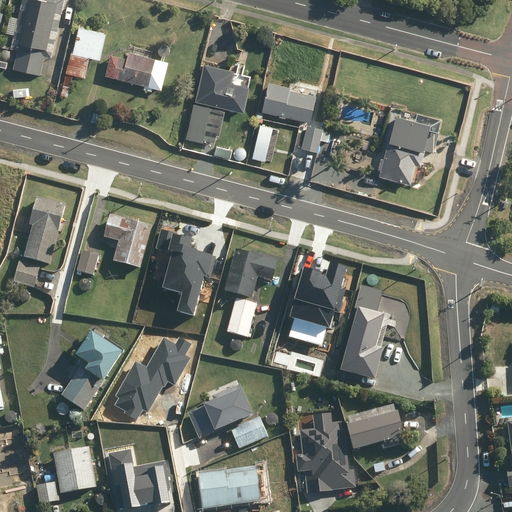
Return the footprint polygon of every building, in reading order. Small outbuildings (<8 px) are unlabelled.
[(21,0),(10,50),(16,51),(12,71),(39,77),(43,57),(50,59),(63,0),(21,0)] [(86,31),(88,25),(80,23),(78,29),(77,29),(60,97),(66,99),(72,77),(83,79),(88,59),(98,62),(105,36),(86,31)] [(217,48),(208,46),(194,103),(243,115),(249,89),(230,84),(233,73),(228,72),(230,61),(224,60),(225,56),(226,50),(217,48)] [(257,49),(253,67),(264,69),(267,51),(257,49)] [(143,87),(142,91),(150,93),(151,89),(160,92),(167,64),(128,54),(126,61),(110,57),(104,77),(143,87)] [(261,113),(309,124),(316,91),(290,85),(289,89),(268,84),(261,113)] [(192,106),(185,140),(202,143),(209,110),(192,106)] [(212,110),(205,140),(214,142),(220,112),(212,110)] [(106,111),(94,111),(94,121),(106,122),(106,111)] [(395,118),(378,178),(409,187),(410,183),(417,185),(419,178),(423,179),(425,169),(420,167),(423,154),(421,153),(422,151),(433,154),(438,135),(427,132),(429,127),(395,118)] [(240,124),(236,143),(237,144),(237,145),(243,146),(243,145),(249,146),(253,128),(248,127),(248,126),(240,124)] [(307,127),(302,150),(317,154),(322,131),(307,127)] [(223,138),(216,137),(213,149),(213,151),(220,153),(221,151),(223,138)] [(242,161),(244,147),(237,146),(235,159),(242,161)] [(31,227),(23,257),(48,264),(64,204),(35,197),(28,226),(31,227)] [(118,241),(112,261),(139,269),(151,227),(109,215),(103,237),(118,241)] [(176,312),(195,316),(205,277),(211,278),(217,256),(198,251),(198,249),(190,247),(193,236),(162,229),(157,249),(171,253),(163,287),(182,292),(176,312)] [(235,249),(223,291),(251,299),(257,277),(271,281),(276,260),(235,249)] [(81,251),(76,272),(92,276),(98,255),(81,251)] [(38,268),(18,262),(12,282),(32,288),(38,268)] [(347,266),(330,262),(326,276),(322,274),(322,272),(301,266),(287,316),(330,328),(335,312),(340,313),(347,287),(341,285),(347,266)] [(371,285),(373,285),(375,284),(376,283),(377,281),(377,279),(377,277),(376,275),(374,274),(372,274),(370,274),(369,274),(367,276),(366,277),(366,279),(366,281),(366,283),(368,284),(369,285),(371,285)] [(6,283),(2,292),(9,295),(12,286),(6,283)] [(385,290),(363,285),(357,309),(360,309),(345,370),(379,379),(387,348),(384,347),(392,315),(380,312),(385,290)] [(235,299),(226,332),(246,338),(255,304),(235,299)] [(91,333),(89,332),(74,356),(83,362),(61,395),(83,411),(104,379),(105,380),(121,355),(119,354),(120,352),(100,339),(102,336),(93,330),(91,333)] [(273,335),(264,333),(260,351),(269,353),(273,335)] [(124,413),(137,420),(143,409),(147,411),(163,385),(165,386),(167,381),(176,386),(192,357),(187,355),(193,344),(179,336),(175,343),(163,336),(146,366),(135,359),(114,396),(118,398),(114,405),(125,411),(124,413)] [(201,406),(202,408),(186,414),(198,440),(205,436),(205,437),(211,434),(211,433),(219,430),(219,429),(251,415),(240,391),(242,391),(239,385),(210,397),(212,401),(201,406)] [(349,423),(346,424),(353,449),(404,435),(397,410),(396,410),(394,404),(347,417),(349,423)] [(307,493),(333,490),(333,489),(356,487),(354,469),(349,470),(345,429),(342,429),(341,421),(333,422),(332,412),(313,414),(314,428),(299,429),(302,453),(296,454),(298,471),(305,470),(307,493)] [(259,419),(230,431),(238,449),(267,436),(259,419)] [(88,448),(52,454),(59,494),(95,488),(88,448)] [(117,511),(169,502),(167,489),(170,489),(165,461),(134,466),(131,448),(107,452),(117,511)] [(261,501),(256,465),(199,473),(204,509),(261,501)] [(35,487),(38,505),(58,502),(55,483),(35,487)]
